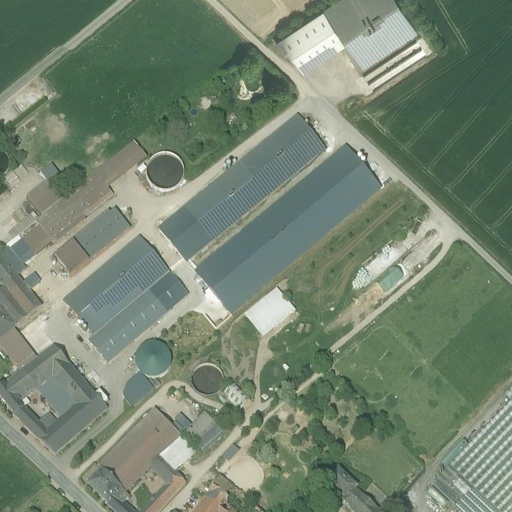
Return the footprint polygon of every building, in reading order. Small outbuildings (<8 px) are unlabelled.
[(396,0),(339,0),(324,10),(341,35),(345,41),(363,67),(417,31),(396,0)] [(324,10),(282,38),(298,63),(337,37),(341,35),(324,10)] [(419,41),(364,74),(373,90),(428,57),(419,41)] [(297,118),(240,165),(268,198),(324,151),(297,118)] [(95,177),(108,193),(147,161),(134,145),(95,177)] [(181,191),(180,157),(147,157),(148,192),(181,191)] [(268,198),(240,165),(185,211),(212,244),(268,198)] [(51,187),(53,189),(63,182),(53,170),(44,178),(51,187)] [(74,194),(90,213),(111,196),(108,193),(95,177),(74,194)] [(30,204),(42,219),(63,202),(53,189),(51,187),(30,204)] [(74,194),(36,225),(52,244),(57,240),(85,217),(90,213),(74,194)] [(77,244),(55,263),(71,281),(131,230),(115,212),(110,216),(77,244)] [(77,244),(110,216),(108,213),(75,242),(77,244)] [(60,243),(88,221),(85,217),(57,240),(60,243)] [(139,240),(62,305),(93,340),(148,293),(169,275),(139,240)] [(254,247),(255,247),(245,240),(245,241),(232,251),(240,261),(229,253),(199,277),(204,283),(208,280),(213,286),(219,281),(224,275),(225,275),(226,274),(231,270),(234,266),(238,263),(241,266),(249,254),(252,252),(251,250),(254,247)] [(7,251),(17,264),(26,257),(14,242),(5,249),(7,251)] [(339,332),(430,256),(422,246),(330,322),(339,332)] [(12,270),(18,265),(17,264),(7,251),(1,256),(12,270)] [(1,256),(0,256),(0,341),(13,331),(41,309),(18,278),(12,270),(1,256)] [(18,265),(12,270),(18,278),(24,273),(18,265)] [(296,314),(276,291),(244,318),(263,341),(296,314)] [(93,340),(89,344),(108,365),(166,315),(148,293),(93,340)] [(13,331),(0,341),(0,347),(2,350),(18,337),(13,331)] [(18,337),(2,350),(20,374),(21,373),(37,361),(18,337)] [(171,365),(171,359),(169,354),(165,349),(160,346),(154,345),(148,345),(143,348),(138,352),(135,357),(135,363),(136,369),(139,374),(143,378),(149,380),(155,381),(160,379),(165,376),(169,371),(171,365)] [(92,393),(54,348),(37,361),(21,373),(37,391),(52,379),(76,407),(92,393)] [(37,391),(21,373),(20,374),(0,389),(0,399),(14,417),(20,423),(29,413),(24,409),(23,410),(19,404),(36,391),(37,391)] [(139,375),(118,394),(132,409),(153,390),(139,375)] [(37,391),(36,391),(60,420),(76,407),(52,379),(37,391)] [(251,402),(234,385),(223,396),(240,413),(251,402)] [(40,423),(29,413),(20,423),(38,441),(55,456),(108,411),(92,393),(76,407),(60,420),(58,422),(48,431),(40,423)] [(511,511),(511,404),(431,488),(457,511),(511,511)] [(196,455),(154,412),(98,470),(101,473),(103,470),(127,494),(151,469),(162,482),(175,473),(179,471),(196,455)] [(50,414),(40,423),(48,431),(58,422),(50,414)] [(204,414),(185,434),(194,444),(215,425),(204,414)] [(226,431),(217,422),(215,425),(194,444),(202,453),(226,431)] [(127,494),(103,470),(101,473),(87,487),(112,511),(128,511),(130,510),(124,504),(130,498),(126,494),(127,494)] [(358,489),(339,471),(334,476),(336,478),(327,488),(343,503),(355,493),(358,489)] [(166,487),(142,511),(131,511),(130,510),(128,511),(159,511),(185,484),(175,473),(162,482),(166,487)] [(259,511),(220,479),(203,501),(195,511),(259,511)] [(367,504),(363,500),(355,493),(343,503),(342,505),(349,511),(375,511),(373,510),(375,507),(369,501),(367,504)] [(193,494),(181,511),(182,511),(195,511),(203,501),(193,494)]
